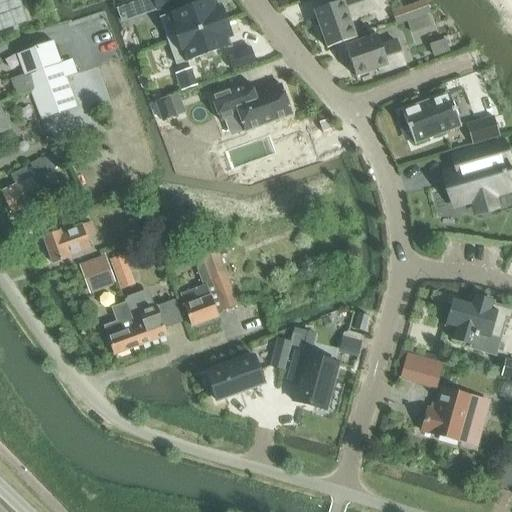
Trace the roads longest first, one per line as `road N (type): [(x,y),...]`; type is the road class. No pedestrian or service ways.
road 1 (unclassified): [(0,275),(80,387),(112,414),(342,494)]
road 2 (residential): [(256,0),(370,148),(399,226),(400,270)]
road 3 (residential): [(342,494),(374,371)]
